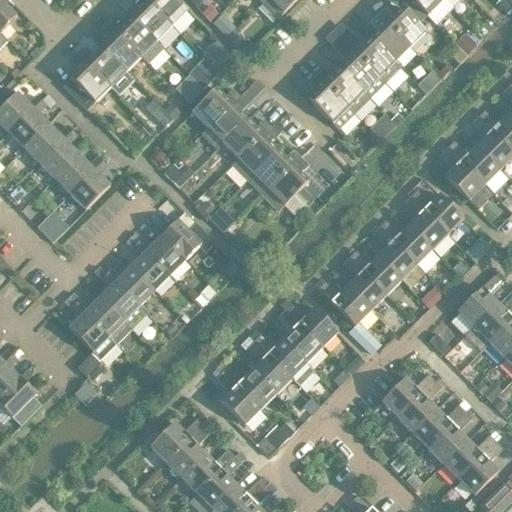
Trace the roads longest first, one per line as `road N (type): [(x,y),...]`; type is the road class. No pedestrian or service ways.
road 1 (residential): [(328,417),(511,241)]
road 2 (residential): [(333,145),(267,78),(344,0)]
road 3 (residential): [(303,511),(267,474),(328,417)]
road 4 (residential): [(160,195),(64,287)]
road 5 (residential): [(19,0),(65,47),(112,0)]
